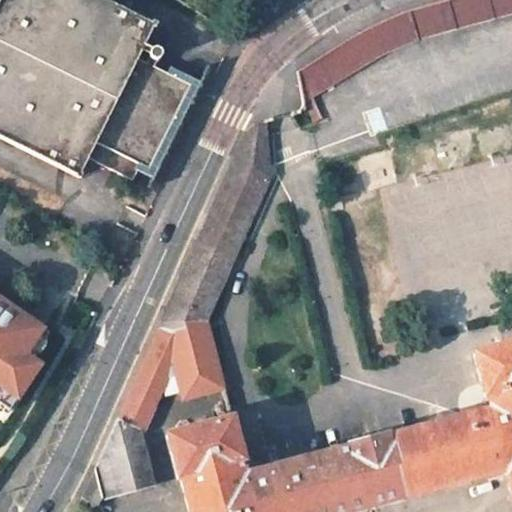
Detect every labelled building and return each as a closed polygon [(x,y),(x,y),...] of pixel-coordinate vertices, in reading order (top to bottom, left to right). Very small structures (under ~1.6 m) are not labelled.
[(0,0),(0,139),(74,176),(73,178),(78,181),(81,175),(80,174),(88,159),(131,180),(139,165),(147,169),(189,85),(154,66),(155,61),(158,60),(161,56),(160,53),(158,50),(153,49),(149,52),(148,55),(148,57),(149,58),(147,63),(138,58),(152,30),(153,31),(156,26),(152,23),(151,25),(102,0),(0,0)] [(297,69),(303,101),(380,54),(419,37),(511,11),(511,0),(441,0),(411,9),(372,25),(349,38),(297,69)] [(83,498),(97,505),(101,499),(157,483),(146,447),(143,435),(158,403),(163,404),(180,398),(183,401),(223,390),(207,319),(269,176),(263,123),(256,125),(247,133),(204,223),(158,323),(115,422),(83,498)] [(0,410),(2,412),(6,415),(42,373),(33,367),(27,363),(45,337),(0,304),(0,410)] [(51,342),(45,337),(27,363),(33,367),(36,363),(39,362),(43,361),(45,358),(48,355),(49,351),(48,346),(51,342)] [(365,511),(505,474),(511,498),(511,345),(474,355),(489,410),(245,476),(243,467),(230,420),(167,437),(168,441),(178,477),(179,480),(182,480),(190,511),(365,511)] [(168,441),(146,447),(157,483),(178,477),(168,441)]
